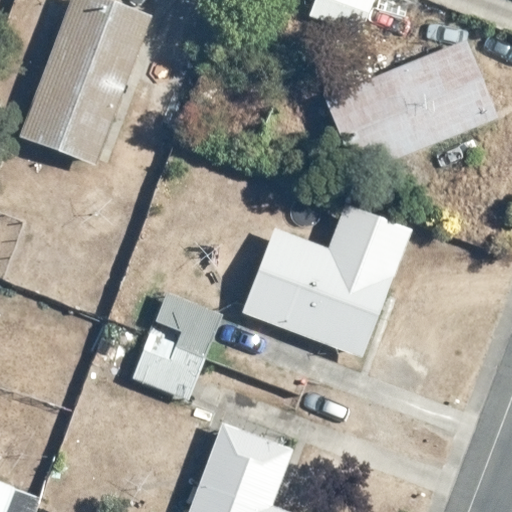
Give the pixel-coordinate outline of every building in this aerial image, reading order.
[(147,22),(85,0),(69,0),(17,142),(94,170),(147,22)] [(371,0),(310,0),(305,21),(361,36),(371,0)] [(459,44),(400,67),(392,49),(321,77),(360,175),(491,123),(459,44)] [(410,233),(345,208),(329,251),(269,228),(237,314),(362,361),(410,233)] [(222,311),(166,289),(128,380),(185,403),(222,311)] [(290,456),(221,430),(190,511),(273,511),(270,511),(290,456)] [(0,511),(6,511),(15,491),(0,485),(0,511)]
